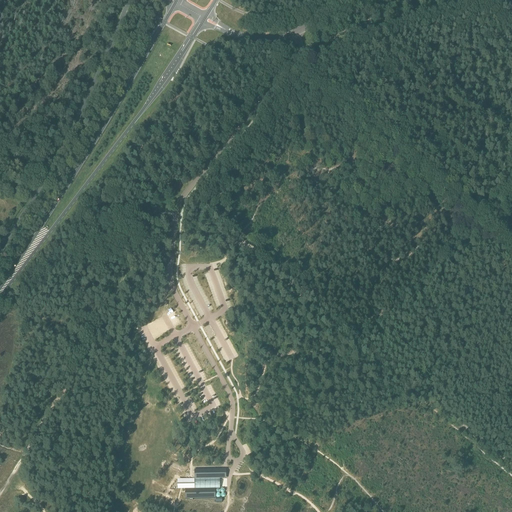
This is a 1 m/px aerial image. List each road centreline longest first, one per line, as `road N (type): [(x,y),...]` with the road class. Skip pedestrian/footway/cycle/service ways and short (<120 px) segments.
road 1 (unclassified): [(229,433),(232,400),(171,284),(175,214),(299,51),(298,32)]
road 2 (track): [(199,201),(511,465)]
road 3 (primary): [(0,294),(204,19)]
road 4 (primary): [(175,2),(0,288)]
road 5 (track): [(511,249),(295,64)]
road 6 (unclassified): [(129,0),(76,120),(4,242)]
road 7 (track): [(260,79),(163,212),(159,296)]
road 8 (track): [(511,180),(364,340)]
road 9 (track): [(25,453),(102,319)]
road 10 (track): [(446,0),(307,50)]
road 11 (track): [(102,319),(142,240),(174,224)]
